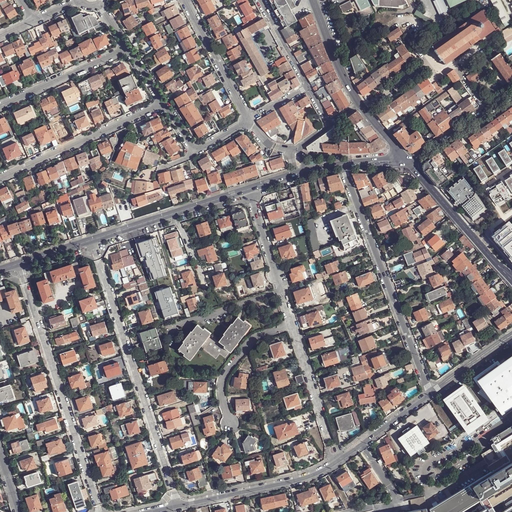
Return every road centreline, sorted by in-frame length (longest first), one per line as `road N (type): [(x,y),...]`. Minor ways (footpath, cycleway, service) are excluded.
road 1 (residential): [(430,393),(314,474),(177,505)]
road 2 (residential): [(92,239),(177,505)]
road 3 (residential): [(330,440),(248,190)]
road 4 (residential): [(99,511),(19,263)]
road 5 (residential): [(430,393),(342,164)]
road 6 (residential): [(163,103),(0,178)]
road 7 (residential): [(92,239),(248,190)]
road 8 (tertiary): [(511,280),(407,162)]
road 9 (residential): [(0,106),(126,48)]
road 10 (residential): [(186,0),(250,119)]
